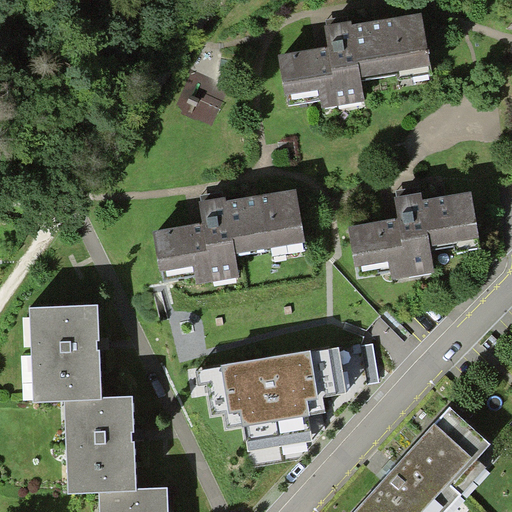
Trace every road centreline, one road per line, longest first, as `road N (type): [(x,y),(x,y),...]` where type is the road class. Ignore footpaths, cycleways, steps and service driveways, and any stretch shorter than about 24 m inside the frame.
road 1 (residential): [(299,511),(511,282)]
road 2 (track): [(225,0),(68,199)]
road 3 (track): [(68,199),(0,298)]
